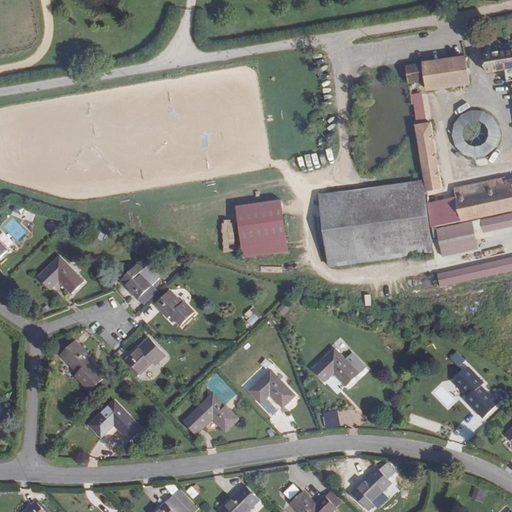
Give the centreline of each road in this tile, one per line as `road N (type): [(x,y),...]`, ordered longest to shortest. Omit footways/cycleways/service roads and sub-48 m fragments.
road 1 (residential): [(511,483),(467,461),(372,444),(159,469),(28,474)]
road 2 (residential): [(465,14),(0,92)]
road 3 (residential): [(35,338),(28,474)]
